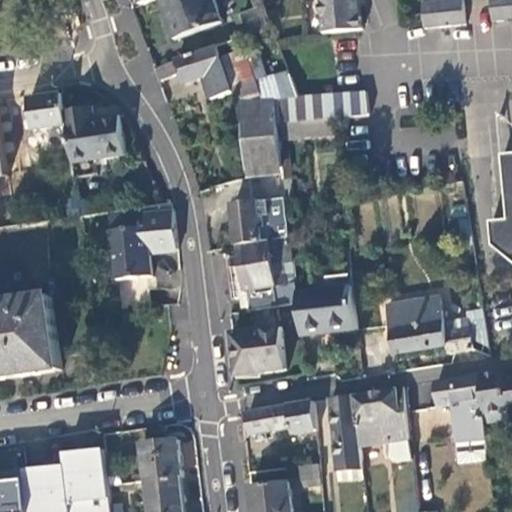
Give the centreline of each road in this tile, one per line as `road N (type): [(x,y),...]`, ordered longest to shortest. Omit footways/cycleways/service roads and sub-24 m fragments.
road 1 (residential): [(207,404),(189,213),(129,66)]
road 2 (residential): [(207,404),(500,362)]
road 3 (residential): [(0,433),(207,404)]
road 4 (residential): [(511,73),(410,80),(379,0)]
road 5 (residential): [(0,87),(129,66)]
